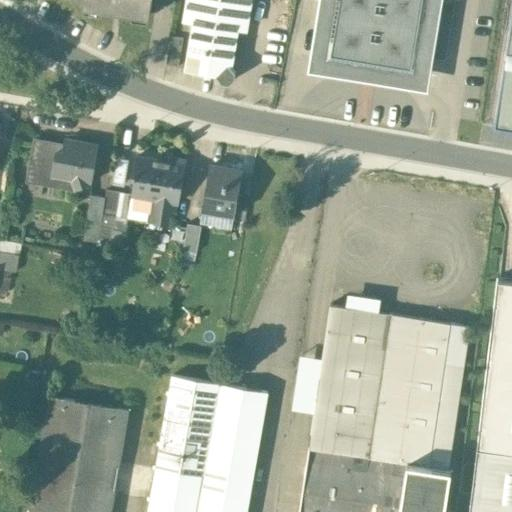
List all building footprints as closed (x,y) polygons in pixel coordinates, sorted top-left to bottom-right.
[(85,0),(85,5),(86,3),(101,5),(101,7),(134,12),(135,10),(150,13),(150,15),(151,15),(153,0),(85,0)] [(240,0),(188,0),(186,19),(195,21),(188,69),(218,74),(223,81),(229,82),(234,78),(235,71),(230,65),(240,0)] [(329,0),(321,57),(359,63),(357,71),(355,71),(355,72),(362,72),(362,71),(376,74),(383,77),(383,76),(381,75),(382,67),(420,73),(423,55),(445,59),(454,0),(329,0)] [(511,12),(494,126),(511,128),(511,12)] [(99,144),(67,139),(66,144),(35,138),(28,181),(76,188),(92,183),(99,144)] [(170,162),(138,156),(134,177),(137,177),(135,193),(155,197),(151,221),(172,225),(177,200),(180,201),(188,160),(170,157),(170,162)] [(243,171),(212,165),(204,207),(233,212),(232,214),(236,215),(243,171)] [(121,191),(106,189),(105,197),(102,213),(117,216),(121,191)] [(105,197),(92,195),(88,220),(101,222),(102,213),(105,197)] [(202,226),(189,223),(184,250),(198,252),(202,226)] [(21,245),(0,240),(0,251),(19,255),(21,245)] [(0,251),(0,268),(3,269),(16,271),(19,255),(0,251)] [(511,280),(498,278),(477,448),(511,451),(511,280)] [(330,304),(299,511),(443,511),(471,325),(330,304)] [(267,391),(172,375),(167,406),(262,422),(267,391)] [(111,511),(129,408),(51,395),(30,511),(111,511)] [(246,511),(262,422),(167,406),(148,511),(246,511)] [(511,511),(511,451),(477,448),(469,511),(511,511)] [(15,470),(0,467),(0,488),(11,491),(15,470)]
